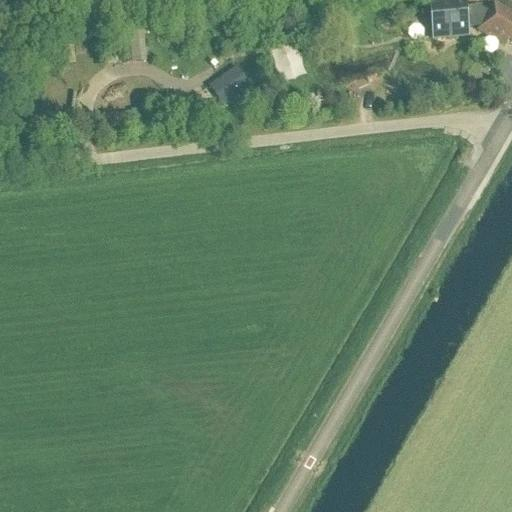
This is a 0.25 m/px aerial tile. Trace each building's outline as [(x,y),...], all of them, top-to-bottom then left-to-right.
[(511,18),(493,7),(487,16),(477,10),(464,11),(463,5),(428,8),(431,42),(466,39),(466,31),(479,30),(477,33),(504,50),(507,44),(511,46),(511,18)] [(140,64),(137,34),(119,36),(123,66),(140,64)] [(235,71),(208,90),(222,110),(249,91),(235,71)] [(87,107),(85,93),(65,95),(67,109),(87,107)] [(147,112),(130,113),(130,116),(131,130),(148,128),(147,112)] [(107,136),(106,125),(74,126),(75,137),(107,136)]
